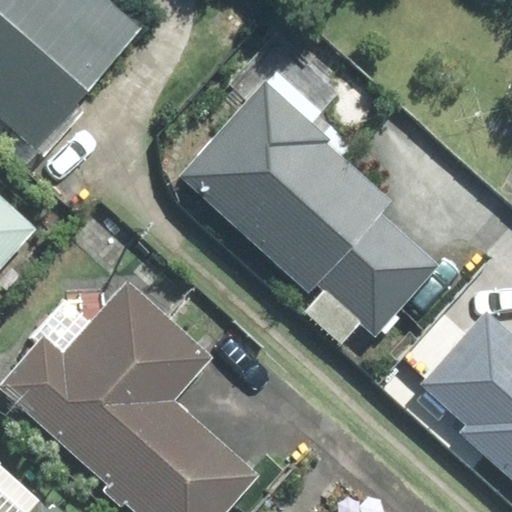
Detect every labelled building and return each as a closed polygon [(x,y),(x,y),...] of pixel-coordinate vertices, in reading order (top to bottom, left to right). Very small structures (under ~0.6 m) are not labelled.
[(0,0),(0,133),(19,151),(141,23),(116,0),(0,0)] [(250,79),(164,176),(361,348),(446,251),(250,79)] [(511,157),(495,201),(511,207),(511,157)] [(0,199),(0,256),(28,221),(0,199)] [(87,261),(0,355),(0,403),(119,511),(211,511),(245,476),(166,405),(202,366),(87,261)] [(511,350),(479,320),(405,400),(511,496),(511,350)] [(0,511),(27,511),(0,486),(0,511)]
